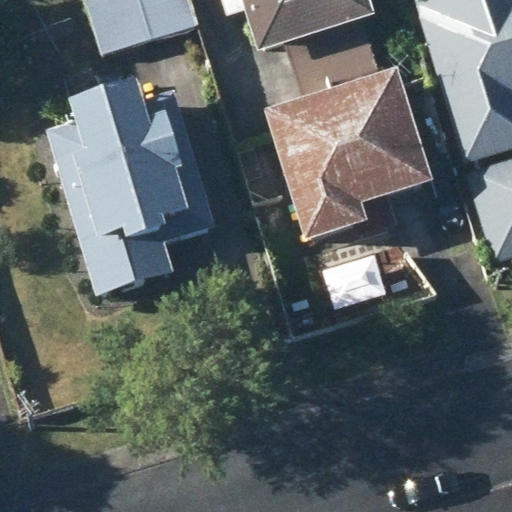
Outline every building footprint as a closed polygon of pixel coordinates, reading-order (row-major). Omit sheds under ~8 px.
[(86,0),(105,63),(202,35),(192,0),(86,0)] [(247,0),(266,61),(286,56),(302,109),(338,98),(336,92),(385,78),(369,29),(383,25),(375,0),(247,0)] [(511,0),(418,0),(471,173),(511,160),(511,168),(472,181),(499,268),(511,264),(511,0)] [(408,77),(274,119),(314,252),(378,232),(373,213),(443,192),(408,77)] [(86,128),(54,139),(101,305),(182,283),(173,251),(222,237),(183,100),(153,108),(149,93),(82,113),(86,128)]
